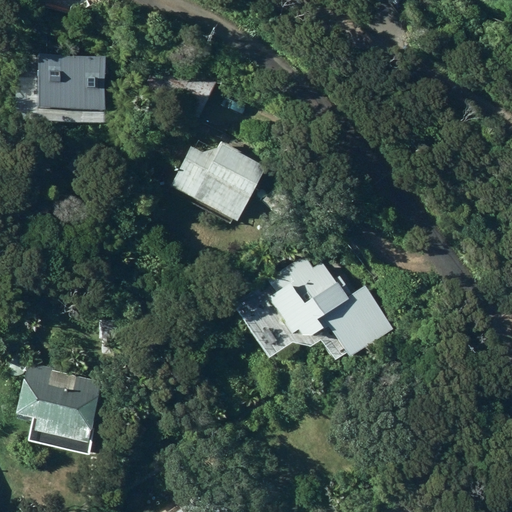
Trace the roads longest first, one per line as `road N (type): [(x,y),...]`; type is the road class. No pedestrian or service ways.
road 1 (unclassified): [(511,369),(466,281),(307,90),(267,53),(160,0)]
road 2 (unclassified): [(288,0),(511,125)]
